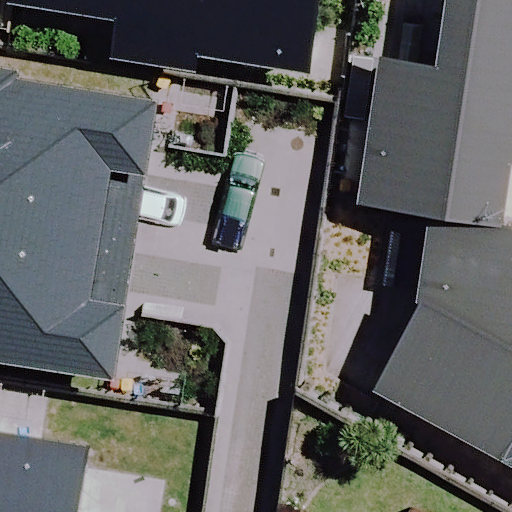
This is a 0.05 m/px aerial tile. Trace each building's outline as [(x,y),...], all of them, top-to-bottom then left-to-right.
[(146,0),(140,36),(216,48),(218,32),(340,51),(347,0),(146,0)] [(511,0),(474,0),(468,44),(408,35),(386,174),(462,185),(511,193),(511,0)] [(45,45),(0,37),(0,191),(152,216),(163,150),(171,151),(182,81),(43,58),(45,45)] [(511,193),(462,185),(448,293),(400,374),(511,431),(511,193)] [(140,284),(152,216),(0,191),(0,345),(135,368),(149,285),(140,284)] [(101,511),(117,422),(0,402),(0,511),(101,511)]
